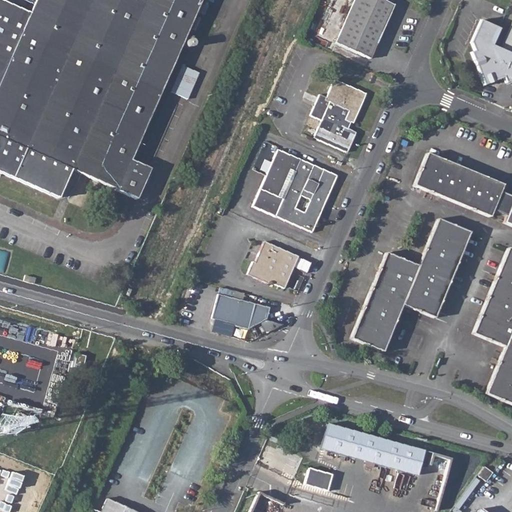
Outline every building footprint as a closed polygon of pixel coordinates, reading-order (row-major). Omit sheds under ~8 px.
[(0,173),(56,198),(69,169),(87,177),(92,179),(136,199),(149,168),(131,160),(200,0),(34,0),(28,16),(0,3),(0,173)] [(378,0),(352,0),(334,43),(368,57),(391,6),(378,0)] [(478,21),(468,44),(471,51),(468,53),(481,85),(501,78),(503,83),(507,81),(511,83),(511,18),(498,50),(489,46),(496,30),(478,21)] [(316,93),(308,114),(319,120),(311,138),(344,152),(353,132),(345,129),(348,122),(350,123),(363,94),(331,80),(324,97),(316,93)] [(310,232),(334,176),(274,149),(250,206),(310,232)] [(424,153),(411,186),(487,217),(490,210),(503,215),(501,222),(511,226),(511,189),(509,196),(500,192),(502,185),(424,153)] [(384,253),(348,339),(381,352),(400,305),(432,318),(467,232),(435,219),(416,266),(384,253)] [(250,262),(244,274),(268,285),(270,283),(281,288),(295,257),(261,241),(252,262),(250,262)] [(511,250),(505,247),(470,333),(502,346),(483,393),(511,404),(511,250)] [(216,294),(210,318),(232,324),(232,325),(245,329),(245,325),(250,326),(263,319),(266,308),(216,294)] [(84,356),(76,354),(73,367),(81,369),(84,356)] [(175,511),(176,511),(178,511),(186,511),(229,415),(212,378),(177,395),(186,416),(182,425),(162,470),(150,497),(143,511),(136,511),(144,494),(113,481),(104,500),(99,511),(175,511)] [(432,464),(435,452),(326,424),(319,449),(418,475),(422,461),(432,464)] [(482,467),(476,475),(484,482),(490,473),(482,467)] [(305,485),(328,488),(331,472),(308,468),(305,485)] [(356,511),(346,507),(275,475),(271,484),(281,511),(264,511),(254,501),(248,511),(356,511)]
